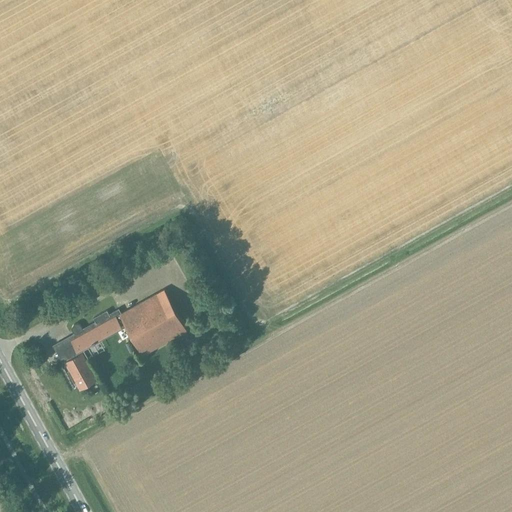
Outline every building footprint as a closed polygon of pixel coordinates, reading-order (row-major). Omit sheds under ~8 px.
[(24,221),(0,230),(0,272),(11,268),(10,266),(16,264),(17,266),(28,261),(19,238),(25,236),(22,228),(26,226),(24,221)] [(15,295),(30,289),(24,273),(8,279),(15,295)] [(164,290),(120,314),(125,324),(143,355),(186,330),(164,290)] [(125,324),(120,314),(118,310),(109,315),(107,310),(94,318),(96,322),(83,329),(81,326),(80,325),(79,324),(78,324),(77,324),(76,324),(75,324),(74,324),(74,325),(73,325),(73,326),(72,327),(72,328),(72,329),(72,330),(73,331),(73,332),(74,332),(74,333),(75,333),(76,333),(75,338),(71,340),(77,350),(72,353),(69,347),(64,350),(68,359),(71,357),(72,358),(76,356),(75,355),(83,350),(82,348),(92,342),(93,343),(96,341),(95,340),(125,324)] [(265,322),(273,317),(268,310),(260,315),(265,322)] [(82,353),(76,356),(72,358),(65,362),(70,371),(68,371),(74,383),(76,382),(80,389),(91,383),(88,378),(95,374),(98,381),(99,381),(90,365),(88,366),(82,353)]
